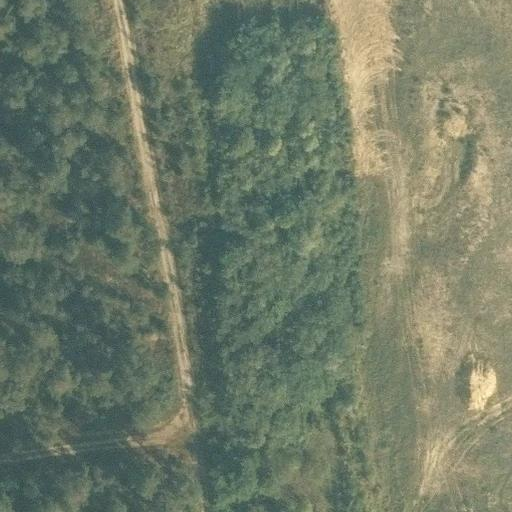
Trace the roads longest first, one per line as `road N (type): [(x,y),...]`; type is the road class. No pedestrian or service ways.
road 1 (track): [(120,0),(184,386)]
road 2 (track): [(0,415),(184,386)]
road 3 (track): [(184,386),(205,511)]
